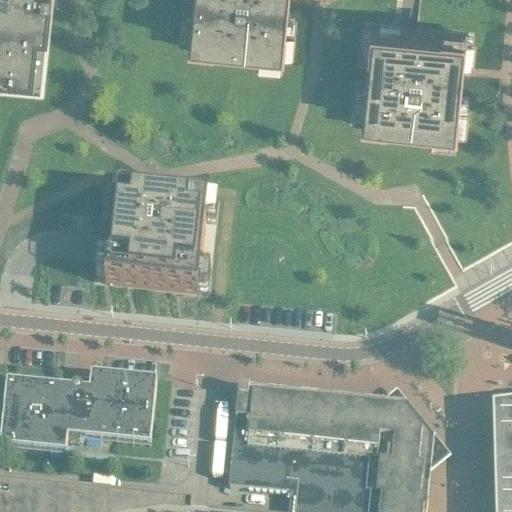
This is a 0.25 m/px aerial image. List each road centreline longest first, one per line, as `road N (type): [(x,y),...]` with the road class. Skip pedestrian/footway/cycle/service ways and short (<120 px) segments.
road 1 (residential): [(511,275),(402,338),(338,353),(0,318)]
road 2 (unknown): [(0,472),(204,493)]
